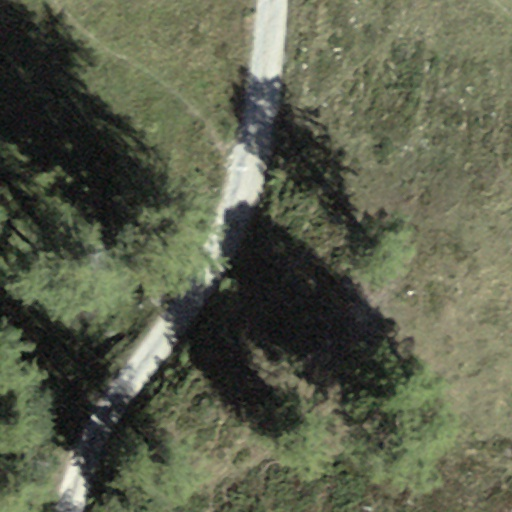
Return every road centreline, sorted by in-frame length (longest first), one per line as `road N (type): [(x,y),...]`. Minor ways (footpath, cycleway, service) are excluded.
road 1 (track): [(72,511),(78,474),(105,423),(227,246),(253,191)]
road 2 (track): [(253,191),(276,0)]
